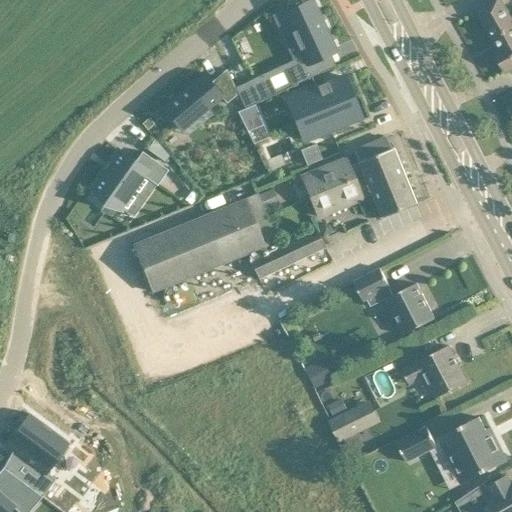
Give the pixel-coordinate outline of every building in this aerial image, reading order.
[(295,6),(276,15),(285,35),(295,31),(303,47),(299,49),(304,61),(284,70),(291,86),(329,69),(328,67),(328,68),(321,54),(333,49),(330,42),(331,42),(326,32),(325,32),(321,22),(321,21),(311,0),(307,2),(307,3),(301,6),(301,5),(299,6),(298,3),(295,4),(295,6)] [(493,0),(476,10),(494,42),(499,52),(496,54),(506,72),(511,69),(511,18),(501,0),(493,0)] [(203,72),(160,108),(161,109),(162,108),(169,116),(170,115),(182,130),(183,129),(207,110),(222,98),(226,103),(237,94),(226,69),(211,82),(203,72)] [(298,123),(296,123),(303,140),(321,133),(322,137),(345,128),(343,124),(337,109),(353,103),(355,103),(344,76),(299,95),(299,96),(300,96),(309,119),(298,124),(298,123)] [(250,80),(235,87),(244,108),(259,101),(250,80)] [(148,117),(141,123),(146,129),(154,124),(148,117)] [(386,138),(367,145),(353,151),(358,162),(363,175),(368,186),(381,218),(414,204),(391,148),(390,149),(386,138)] [(168,156),(154,140),(147,149),(164,162),(168,156)] [(229,141),(198,151),(210,188),(257,173),(248,146),(232,151),(229,141)] [(316,146),(301,152),(307,167),(322,161),(316,146)] [(104,169),(90,189),(120,210),(121,209),(144,177),(156,185),(157,186),(168,170),(142,151),(135,161),(118,150),(108,164),(107,163),(106,164),(108,165),(105,169),(104,168),(103,169),(104,169)] [(301,176),(309,196),(363,175),(358,162),(358,164),(350,168),(346,158),(301,176)] [(363,175),(309,196),(317,216),(362,198),(358,189),(368,186),(363,175)] [(270,190),(257,195),(263,210),(276,204),(270,190)] [(258,279),(325,247),(316,229),(278,246),(263,210),(257,195),(134,245),(153,292),(246,252),(249,258),(247,259),(258,279)] [(324,223),(318,226),(323,235),(332,230),(329,225),(324,223)] [(272,273),(278,287),(289,282),(283,268),(272,273)] [(390,288),(380,268),(354,281),(364,301),(367,299),(371,307),(386,299),(404,334),(435,319),(417,283),(393,295),(389,288),(390,288)] [(467,382),(449,345),(418,361),(418,362),(402,370),(407,380),(423,372),(436,398),(467,382)] [(318,362),(305,368),(314,388),(327,382),(318,362)] [(228,383),(219,387),(225,400),(234,396),(228,383)] [(207,385),(159,406),(167,425),(215,404),(207,385)] [(234,396),(225,400),(230,414),(239,410),(234,396)] [(344,409),(339,399),(328,404),(334,414),(344,409)] [(369,403),(351,412),(332,422),(341,440),(379,421),(369,403)] [(215,404),(167,425),(175,442),(223,422),(215,404)] [(5,444),(4,445),(12,451),(18,455),(6,470),(42,497),(55,479),(47,472),(68,444),(68,445),(69,444),(28,413),(27,414),(28,414),(6,444),(5,444)] [(479,417),(461,426),(438,438),(462,484),(502,463),(500,459),(503,457),(504,453),(500,446),(496,445),(494,446),(479,417)] [(243,418),(234,422),(240,435),(249,431),(243,418)] [(223,422),(175,442),(183,460),(230,439),(223,422)] [(437,445),(426,424),(396,440),(406,461),(437,445)] [(249,431),(240,435),(246,449),(255,445),(249,431)] [(230,439),(183,460),(190,478),(238,457),(230,439)] [(256,449),(250,452),(255,464),(262,461),(256,449)] [(238,457),(190,478),(198,496),(246,476),(238,457)] [(333,460),(323,464),(329,478),(338,474),(333,460)] [(255,464),(250,466),(253,473),(265,468),(262,461),(255,464)] [(0,511),(7,511),(12,507),(18,511),(28,511),(42,497),(6,470),(3,467),(0,470),(0,511)] [(511,511),(511,483),(507,475),(487,487),(492,498),(487,501),(493,511),(511,511)] [(342,483),(333,487),(339,501),(348,497),(342,483)] [(265,489),(217,510),(218,511),(264,511),(273,508),(265,489)] [(348,497),(339,501),(343,511),(349,511),(354,510),(348,497)]
